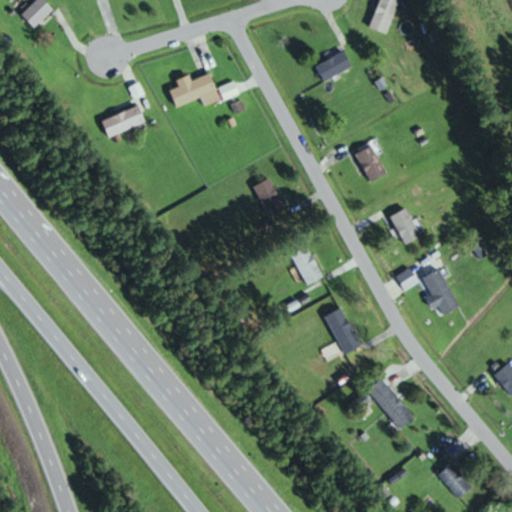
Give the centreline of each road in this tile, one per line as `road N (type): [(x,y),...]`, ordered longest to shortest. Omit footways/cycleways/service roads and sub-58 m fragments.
road 1 (residential): [(511,470),(391,314),(232,18)]
road 2 (motorway): [(270,511),(0,191)]
road 3 (motorway): [(0,270),(197,511)]
road 4 (residential): [(108,58),(294,0)]
road 5 (motorway): [(0,352),(67,511)]
